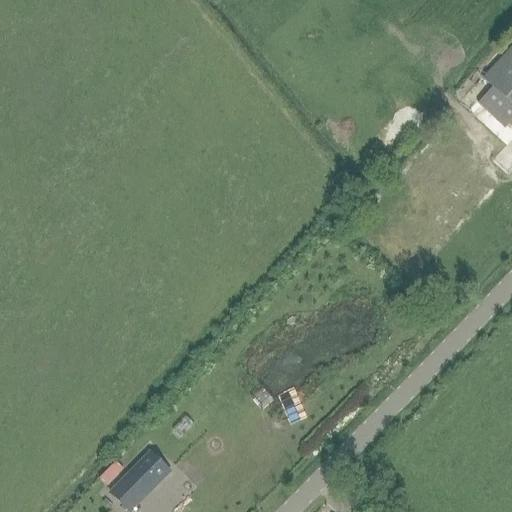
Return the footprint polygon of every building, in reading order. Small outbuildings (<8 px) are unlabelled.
[(511,45),(482,79),(492,87),(476,104),(477,105),(483,98),(508,122),(503,128),(503,129),(511,119),(511,45)] [(197,391),(212,406),(228,389),(213,374),(197,391)] [(290,402),(289,400),(280,403),(281,404),(290,425),(299,421),(290,402)] [(143,494),(163,474),(142,455),(123,475),(143,494)] [(161,511),(186,488),(170,471),(125,511),(161,511)]
